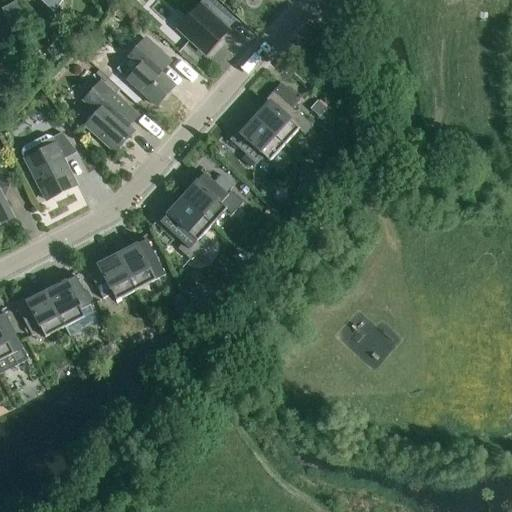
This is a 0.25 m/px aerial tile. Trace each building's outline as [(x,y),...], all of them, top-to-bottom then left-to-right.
[(37,0),(53,15),(63,0),(37,0)] [(227,32),(212,18),(220,8),(210,0),(206,0),(200,7),(178,31),(205,55),(227,32)] [(127,81),(156,108),(161,103),(165,103),(170,98),(170,94),(174,89),(160,76),(170,64),(145,41),(128,59),(139,68),(127,81)] [(84,128),(114,155),(134,133),(129,128),(139,117),(101,83),(83,103),(96,115),(84,128)] [(268,105),(254,120),(284,147),(298,132),(304,137),(312,128),(293,110),(300,103),(281,85),(276,90),(276,89),(265,101),(268,105)] [(320,119),(327,111),(318,102),(310,111),(320,119)] [(284,147),(254,120),(240,136),(237,132),(229,141),(245,156),(254,165),(256,166),(263,158),(269,164),(284,147)] [(22,155),(46,203),(76,188),(63,162),(77,155),(61,135),(52,140),(45,137),(23,149),(22,155)] [(245,156),(241,161),(250,169),(254,165),(245,156)] [(0,226),(13,220),(0,194),(0,191),(9,186),(0,168),(0,226)] [(196,185),(182,200),(211,227),(226,211),(232,217),(243,204),(230,192),(226,196),(225,195),(213,184),(200,172),(192,181),(196,185)] [(220,177),(213,184),(225,195),(232,187),(220,177)] [(211,227),(182,200),(168,216),(164,212),(156,221),(182,245),(177,251),(191,263),(203,248),(197,243),(211,227)] [(135,247),(117,257),(135,293),(165,277),(144,237),(133,243),(135,247)] [(135,293),(117,257),(98,267),(96,262),(85,268),(103,301),(112,296),(116,303),(135,293)] [(98,323),(90,307),(73,274),(62,280),(64,284),(46,294),(65,329),(66,329),(70,338),(98,323)] [(65,329),(46,294),(27,303),(25,299),(14,305),(31,338),(41,333),(45,340),(65,329)] [(0,375),(28,361),(2,311),(0,312),(0,375)]
